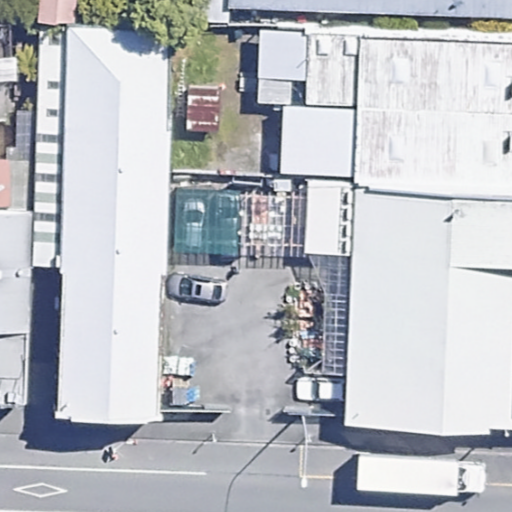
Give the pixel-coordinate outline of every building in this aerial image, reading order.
[(337,46),(511,54),(511,0),(209,0),(208,39),(337,46)] [(163,14),(63,10),(47,396),(147,400),(163,14)] [(0,211),(37,213),(45,37),(0,34),(0,211)] [(329,197),(511,205),(511,54),(337,46),(329,197)] [(511,438),(511,205),(329,197),(318,429),(511,438)] [(37,213),(0,211),(0,409),(27,411),(37,213)]
